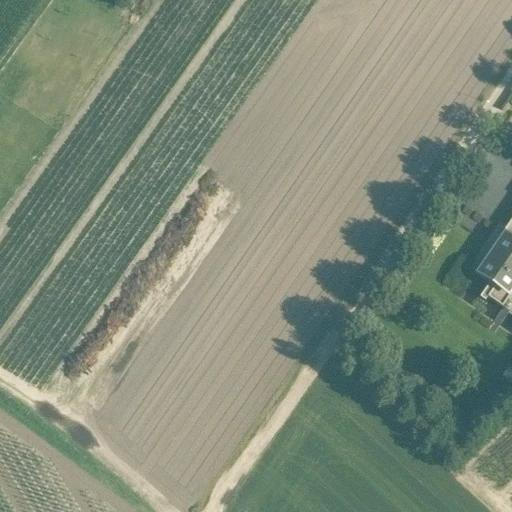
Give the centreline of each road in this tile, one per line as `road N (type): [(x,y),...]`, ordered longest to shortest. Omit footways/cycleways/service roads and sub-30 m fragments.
road 1 (track): [(211,511),(477,124)]
road 2 (track): [(165,511),(0,384)]
